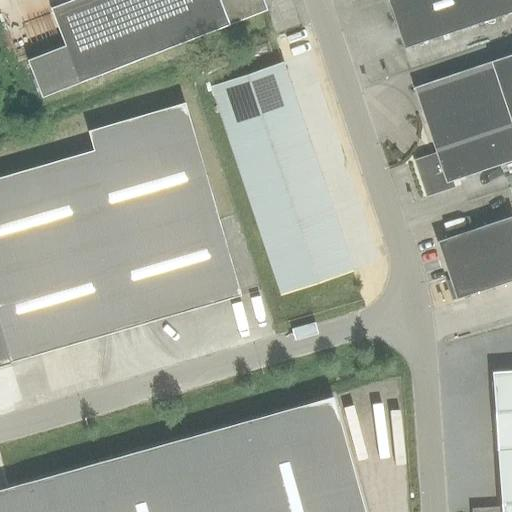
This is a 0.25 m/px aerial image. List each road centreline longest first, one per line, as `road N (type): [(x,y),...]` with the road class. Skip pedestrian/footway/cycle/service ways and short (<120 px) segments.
road 1 (unclassified): [(0,431),(418,308)]
road 2 (unclassified): [(418,308),(315,0)]
road 3 (unclassified): [(434,511),(418,308)]
